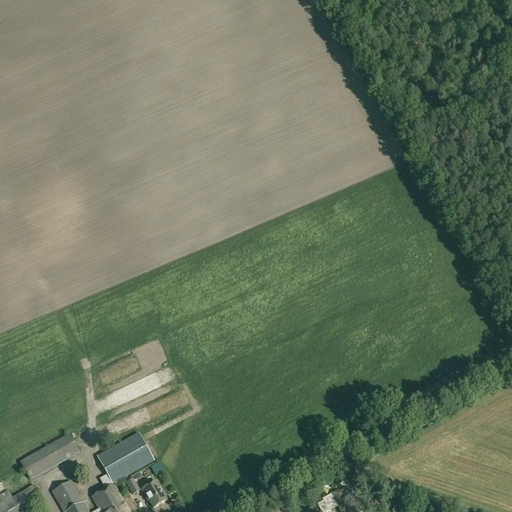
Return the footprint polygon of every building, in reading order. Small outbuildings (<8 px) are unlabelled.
[(160,411),(141,417),(145,428),(164,421),(160,411)] [(117,426),(122,439),(141,432),(136,419),(117,426)] [(129,511),(125,503),(124,504),(114,485),(154,462),(139,434),(98,458),(108,476),(100,480),(106,490),(92,498),(99,510),(96,511),(88,511),(71,482),(52,493),(62,511),(129,511)] [(21,464),(30,480),(79,452),(70,436),(21,464)] [(152,468),(156,476),(162,473),(158,464),(152,468)] [(133,495),(139,492),(133,480),(127,484),(133,495)] [(154,509),(168,501),(157,482),(141,491),(148,503),(150,502),(154,509)] [(0,511),(22,511),(43,500),(35,486),(12,498),(8,491),(0,495),(0,511)] [(360,511),(356,503),(357,502),(354,496),(352,497),(347,488),(340,493),(339,491),(330,496),(322,500),(324,502),(317,506),(321,511),(329,511),(337,508),(339,511),(360,511)] [(406,503),(398,507),(400,511),(408,507),(406,503)]
